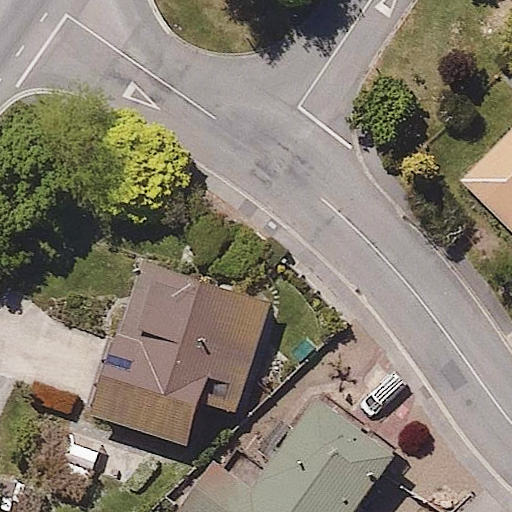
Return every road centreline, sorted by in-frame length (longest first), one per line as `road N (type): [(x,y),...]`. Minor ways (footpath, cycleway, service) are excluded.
road 1 (residential): [(267,159),(331,205),(395,269),(511,421)]
road 2 (residential): [(42,0),(267,159)]
road 3 (residential): [(267,159),(368,0)]
